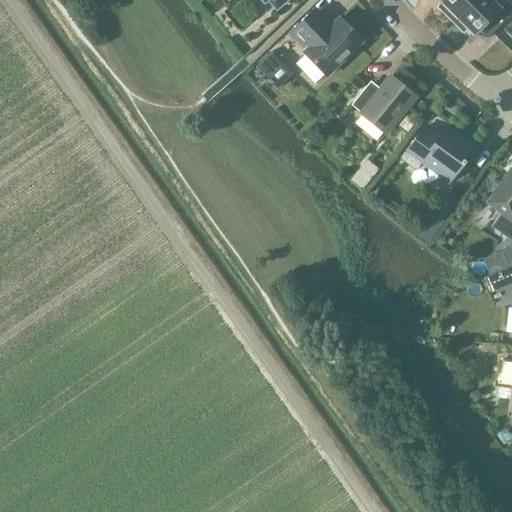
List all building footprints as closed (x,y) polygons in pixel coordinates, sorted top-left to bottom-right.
[(262,0),(264,1),(265,0),(268,0),(276,9),(286,0),(262,0)] [(441,0),(439,2),(446,9),(443,12),(453,22),(474,0),(441,0)] [(504,0),(474,0),(453,22),(462,32),(466,28),(472,35),(477,30),(486,39),(511,12),(511,8),(505,2),(506,2),(504,0)] [(303,53),(325,76),(361,41),(339,18),(330,27),(314,9),(290,33),(306,50),(303,53)] [(260,71),(279,58),(271,47),(253,60),(260,71)] [(360,113),(359,113),(385,134),(415,97),(389,76),(378,90),(372,90),(366,86),(350,105),(360,113)] [(417,168),(422,160),(450,181),(464,161),(463,160),(474,145),(457,133),(456,135),(445,127),(437,139),(422,128),(401,157),(417,168)] [(511,171),(509,169),(486,202),(500,212),(490,227),(511,241),(511,171)] [(423,236),(441,216),(426,203),(409,223),(423,236)] [(493,356),(494,377),(510,376),(509,355),(493,356)]
